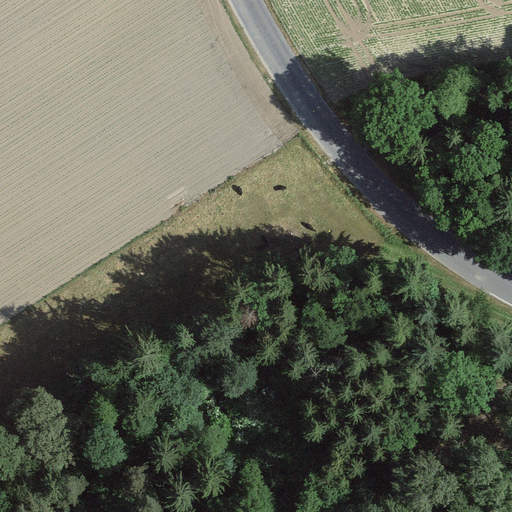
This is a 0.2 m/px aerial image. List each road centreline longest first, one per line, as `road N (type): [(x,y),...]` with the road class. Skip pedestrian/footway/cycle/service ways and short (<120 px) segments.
road 1 (tertiary): [(248,0),(305,108),(447,264),(511,294)]
road 2 (track): [(355,511),(511,383)]
